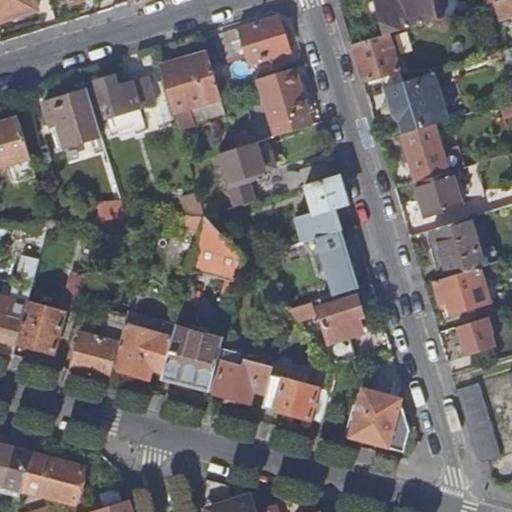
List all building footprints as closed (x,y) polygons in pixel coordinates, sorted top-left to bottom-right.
[(0,0),(0,21),(38,10),(35,0),(0,0)] [(388,34),(442,17),(436,0),(377,0),(374,1),(384,35),(388,34)] [(511,0),(497,0),(485,4),(490,21),(511,14),(511,0)] [(289,52),(278,16),(220,34),(227,57),(243,51),(247,65),(289,52)] [(388,34),(384,35),(351,45),(362,80),(378,76),(379,79),(392,76),(391,72),(399,70),(388,34)] [(207,53),(159,67),(173,111),(175,110),(181,129),(195,124),(189,106),(220,97),(218,90),(207,53)] [(274,136),(312,124),(295,67),(257,79),(274,136)] [(447,120),(433,73),(385,87),(393,112),(400,120),(404,133),(434,124),(447,120)] [(118,85),(126,83),(123,74),(116,76),(118,85)] [(115,75),(96,81),(98,87),(107,116),(112,133),(133,127),(135,132),(145,129),(140,108),(140,107),(155,102),(147,78),(132,82),(132,81),(126,83),(118,85),(115,75)] [(96,119),(107,116),(98,87),(88,91),(96,119)] [(101,135),(96,119),(88,91),(87,89),(43,102),(50,125),(56,123),(64,146),(101,135)] [(505,131),(511,129),(511,100),(498,105),(505,131)] [(0,164),(29,156),(18,118),(0,123),(0,164)] [(448,172),(434,124),(404,133),(401,134),(416,182),(448,172)] [(233,138),(242,135),(240,127),(230,130),(233,138)] [(236,148),(248,144),(246,134),(242,135),(233,138),(236,148)] [(259,155),(270,151),(266,138),(255,142),(259,155)] [(248,144),(236,148),(219,153),(235,206),(254,200),(246,175),(274,166),(270,151),(259,155),(255,142),(248,144)] [(300,169),(304,184),(329,176),(324,162),(300,169)] [(458,171),(451,173),(460,203),(467,201),(458,171)] [(424,218),(446,211),(446,209),(460,204),(460,203),(451,173),(450,172),(448,172),(416,182),(414,183),(424,218)] [(313,239),(340,230),(333,207),(346,203),(337,174),(329,176),(304,184),(312,211),(294,217),(302,242),(313,239)] [(187,216),(204,215),(198,195),(182,200),(187,216)] [(187,216),(186,216),(185,221),(189,222),(187,229),(199,233),(204,215),(187,216)] [(190,268),(237,282),(244,260),(204,215),(190,268)] [(476,269),(485,266),(470,218),(424,232),(433,261),(439,259),(445,278),(476,269)] [(48,222),(0,224),(0,237),(14,239),(44,236),(48,222)] [(340,230),(313,239),(331,296),(358,288),(340,230)] [(0,340),(7,342),(15,345),(26,303),(38,260),(22,256),(15,282),(10,299),(0,296),(0,340)] [(487,303),(476,269),(445,278),(433,282),(440,305),(446,302),(449,315),(487,303)] [(0,296),(10,299),(15,282),(0,278),(0,296)] [(77,307),(82,286),(69,282),(64,303),(77,307)] [(335,363),(354,357),(348,336),(360,332),(355,317),(361,315),(356,297),(317,308),(327,341),(318,344),(327,353),(335,363)] [(26,303),(15,345),(51,353),(62,313),(26,303)] [(309,303),(288,309),(297,320),(313,315),(309,303)] [(81,333),(71,371),(108,381),(112,369),(123,325),(125,319),(125,318),(106,314),(100,338),(81,333)] [(491,333),(486,318),(456,327),(465,356),(493,347),(489,334),(491,333)] [(151,370),(162,372),(171,338),(123,325),(112,369),(149,378),(151,370)] [(161,377),(187,385),(209,391),(220,348),(223,339),(175,326),(171,338),(162,372),(161,377)] [(235,400),(242,402),(249,404),(252,392),(265,396),(270,376),(272,368),(243,360),(241,368),(237,366),(240,354),(220,348),(209,391),(208,393),(226,398),(235,400)] [(320,377),(331,380),(333,371),(335,363),(327,353),(320,377)] [(319,423),(321,417),(328,392),(306,385),(308,375),(286,368),(283,380),(270,376),(265,396),(262,408),(319,423)] [(511,371),(503,374),(511,405),(511,371)] [(477,462),(494,458),(472,383),(449,390),(471,459),(477,462)] [(400,398),(360,388),(348,437),(402,452),(408,430),(399,402),(400,398)] [(0,482),(21,489),(31,453),(0,444),(0,482)] [(84,467),(31,453),(21,489),(75,503),(80,500),(83,490),(80,484),(84,467)] [(257,511),(258,511),(253,496),(209,510),(209,511),(257,511)] [(133,511),(129,499),(91,510),(91,511),(133,511)]
